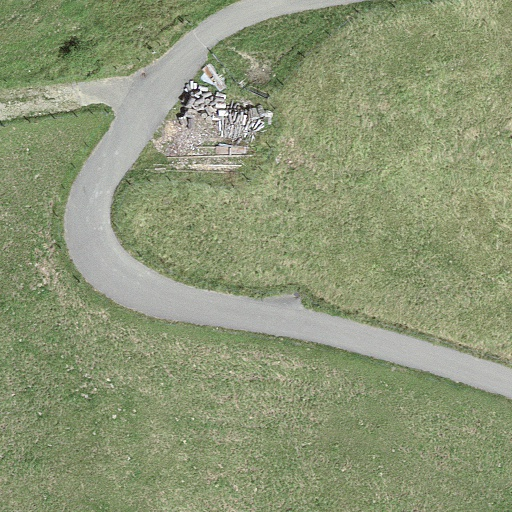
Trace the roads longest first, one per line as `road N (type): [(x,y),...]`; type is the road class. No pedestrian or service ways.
road 1 (track): [(511,385),(328,330),(140,290),(109,268),(91,234),(88,199),(103,164),(156,92)]
road 2 (track): [(156,92),(231,17),(305,0)]
